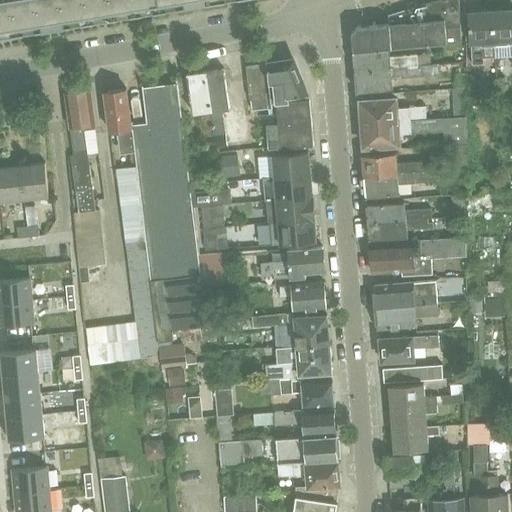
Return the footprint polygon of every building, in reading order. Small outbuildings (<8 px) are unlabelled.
[(0,0),(0,37),(18,35),(12,0),(0,0)] [(12,0),(18,35),(42,31),(36,0),(12,0)] [(36,0),(42,31),(65,27),(60,0),(36,0)] [(60,0),(65,27),(89,23),(85,0),(60,0)] [(85,0),(89,23),(113,19),(109,0),(85,0)] [(109,0),(113,19),(136,15),(133,0),(109,0)] [(133,0),(136,15),(160,11),(158,0),(133,0)] [(158,0),(160,11),(184,7),(183,0),(158,0)] [(458,0),(435,0),(388,15),(389,23),(358,26),(352,32),(353,52),(389,47),(462,42),(460,13),(458,0)] [(511,10),(492,11),(494,57),(511,56),(511,62),(511,10)] [(482,58),(494,57),(492,11),(468,13),(471,65),(482,64),(482,58)] [(353,52),(355,72),(418,65),(417,55),(390,57),(389,47),(353,52)] [(270,101),(276,100),(282,100),(282,96),(308,93),(295,62),(289,59),(246,65),(252,110),(271,108),(270,101)] [(435,64),(418,65),(355,72),(357,91),(393,88),(392,78),(436,74),(435,64)] [(224,68),(205,71),(215,135),(203,137),(204,148),(228,145),(223,114),(222,114),(221,108),(230,107),(224,68)] [(205,71),(187,74),(194,112),(201,111),(202,116),(200,116),(203,137),(215,135),(205,71)] [(466,74),(466,87),(467,102),(467,106),(480,106),(479,73),(466,74)] [(130,121),(134,152),(136,167),(155,334),(167,333),(167,328),(172,328),(206,324),(205,318),(202,287),(200,270),(193,212),(189,213),(177,78),(176,78),(176,83),(143,87),(143,85),(142,85),(146,122),(132,124),(132,121),(130,121)] [(90,88),(66,92),(73,151),(70,151),(75,208),(73,208),(75,231),(76,244),(80,285),(90,284),(88,266),(105,265),(99,206),(92,207),(86,153),(83,130),(94,128),(90,88)] [(116,130),(119,154),(134,152),(130,121),(126,89),(104,91),(109,131),(116,130)] [(282,100),(276,100),(278,118),(266,119),(269,148),(280,147),(314,145),(310,97),(282,100)] [(361,113),(362,123),(426,118),(425,105),(397,108),(396,97),(360,100),(361,102),(358,105),(358,111),(361,113)] [(453,103),(453,115),(467,114),(467,106),(467,102),(453,103)] [(360,136),(361,142),(364,143),(364,147),(399,144),(398,134),(441,130),(442,144),(465,142),(463,115),(426,118),(362,123),(363,133),(360,136)] [(466,144),(446,145),(447,169),(467,168),(466,144)] [(275,176),(310,173),(308,151),(273,154),(275,176)] [(364,175),(416,172),(421,172),(421,161),(396,163),(395,153),(362,155),(364,175)] [(21,165),(24,199),(49,197),(45,162),(21,165)] [(21,165),(0,167),(0,198),(0,202),(24,199),(21,165)] [(136,362),(158,357),(157,345),(155,334),(136,167),(113,170),(131,322),(87,327),(91,365),(135,360),(136,362)] [(416,172),(364,175),(365,196),(398,194),(397,183),(451,179),(450,170),(421,172),(416,172)] [(275,176),(264,177),(266,199),(312,195),(310,173),(275,176)] [(222,178),(190,181),(191,190),(223,188),(222,178)] [(493,193),(484,193),(485,207),(494,206),(493,193)] [(268,223),(314,219),(315,219),(313,195),(312,195),(266,199),(268,223)] [(466,195),(451,195),(451,216),(467,216),(466,195)] [(404,201),(366,204),(368,220),(427,217),(431,217),(431,207),(405,209),(404,201)] [(428,221),(427,217),(368,220),(369,239),(407,236),(406,228),(433,226),(432,221),(428,221)] [(314,219),(268,223),(269,245),(316,241),(314,219)] [(38,224),(28,225),(29,237),(39,236),(38,224)] [(28,225),(17,226),(19,238),(29,237),(28,225)] [(467,235),(412,239),(412,240),(370,243),(372,273),(401,271),(402,276),(432,274),(431,258),(466,255),(467,235)] [(217,236),(205,237),(206,249),(218,248),(217,236)] [(288,260),(267,261),(269,278),(280,277),(290,276),(290,278),(306,277),(306,273),(324,271),(322,246),(287,248),(288,260)] [(224,269),(200,270),(202,287),(224,285),(225,285),(224,269)] [(0,302),(32,300),(30,277),(0,280),(0,302)] [(412,281),(373,285),(375,307),(437,302),(436,290),(435,279),(412,281)] [(325,302),(327,302),(326,292),(325,293),(324,282),(280,285),(281,295),(293,294),(294,310),(326,308),(325,302)] [(74,284),(66,285),(67,297),(75,296),(74,284)] [(224,285),(202,287),(205,318),(226,316),(224,285)] [(75,296),(67,297),(68,309),(76,308),(75,296)] [(506,314),(506,296),(486,297),(487,314),(506,314)] [(482,298),(481,298),(469,298),(469,312),(482,312),(482,298)] [(0,325),(34,322),(32,300),(0,302),(0,325)] [(438,315),(437,302),(375,307),(377,329),(416,326),(415,317),(438,315)] [(279,347),(297,345),(329,343),(328,340),(330,338),(329,329),(327,328),(326,315),(295,317),(292,312),(252,316),(253,326),(274,324),(276,347),(279,347)] [(228,331),(226,316),(205,318),(206,324),(207,334),(228,331)] [(167,333),(155,334),(157,345),(158,357),(159,367),(187,364),(185,342),(174,343),(172,328),(167,328),(167,333)] [(380,346),(378,347),(379,358),(381,358),(381,360),(414,359),(413,348),(439,346),(438,334),(380,338),(380,346)] [(266,380),(280,379),(299,377),(299,374),(331,371),(330,358),(331,356),(331,347),(329,346),(329,343),(297,345),(279,347),(281,363),(265,364),(266,380)] [(37,348),(1,351),(3,373),(39,370),(37,348)] [(81,354),(72,355),(74,367),(82,366),(81,354)] [(441,364),(382,368),(383,382),(403,381),(442,379),(441,364)] [(82,366),(74,367),(75,379),(83,378),(82,366)] [(184,367),(168,369),(170,385),(186,383),(184,367)] [(3,374),(5,395),(41,392),(39,370),(3,374)] [(333,400),(335,398),(334,393),(332,392),(331,379),(302,381),(302,377),(299,377),(280,379),(266,380),(259,381),(260,395),(302,392),(303,406),(333,403),(333,400)] [(437,404),(436,395),(424,396),(423,384),(389,386),(391,408),(437,404)] [(166,387),(167,397),(183,396),(182,386),(166,387)] [(232,388),(215,389),(217,415),(231,415),(234,414),(232,388)] [(43,413),(41,392),(5,395),(7,417),(43,413)] [(442,395),(443,404),(450,403),(463,402),(462,393),(442,395)] [(85,397),(77,398),(78,410),(86,409),(85,397)] [(437,404),(391,408),(393,429),(427,426),(426,414),(438,413),(437,404)] [(275,411),(275,424),(302,422),(303,433),(335,431),(335,427),(337,425),(337,421),(334,419),(333,408),(275,411)] [(87,421),(86,409),(78,410),(79,422),(87,421)] [(45,436),(43,413),(7,417),(9,439),(45,436)] [(231,415),(217,415),(219,439),(232,438),(231,415)] [(438,425),(427,426),(393,429),(395,452),(428,450),(427,435),(439,435),(438,425)] [(276,440),(277,462),(338,459),(338,457),(340,456),(339,448),(337,447),(336,436),(295,439),(276,440)] [(163,438),(144,440),(146,459),(165,457),(163,438)] [(262,439),(241,441),(221,443),(223,467),(243,465),(242,455),(263,453),(262,439)] [(491,440),(491,444),(491,452),(506,452),(506,441),(491,440)] [(471,511),(489,511),(489,471),(488,444),(473,445),(474,476),(479,475),(480,494),(471,494),(471,511)] [(412,453),(386,455),(388,474),(414,472),(413,471),(421,470),(427,470),(426,454),(423,454),(412,455),(412,453)] [(338,459),(277,462),(277,475),(306,475),(307,488),(339,485),(339,481),(342,478),(341,473),(339,472),(338,459)] [(14,491),(49,488),(47,465),(12,469),(14,491)] [(497,471),(489,471),(489,511),(507,511),(507,494),(498,494),(497,471)] [(92,472),(84,473),(85,485),(93,484),(92,472)] [(428,499),(429,511),(446,511),(444,472),(435,473),(437,499),(428,499)] [(453,472),(444,472),(446,511),(463,511),(462,498),(454,498),(453,472)] [(126,511),(123,474),(100,476),(104,511),(126,511)] [(420,511),(418,476),(389,478),(390,489),(404,488),(406,511),(391,511),(420,511)] [(86,497),(95,496),(93,484),(85,485),(86,497)] [(49,488),(14,491),(15,511),(33,511),(52,510),(49,488)] [(256,494),(224,496),(224,511),(246,511),(257,511),(256,494)] [(335,511),(337,502),(296,496),(293,511),(335,511)]
